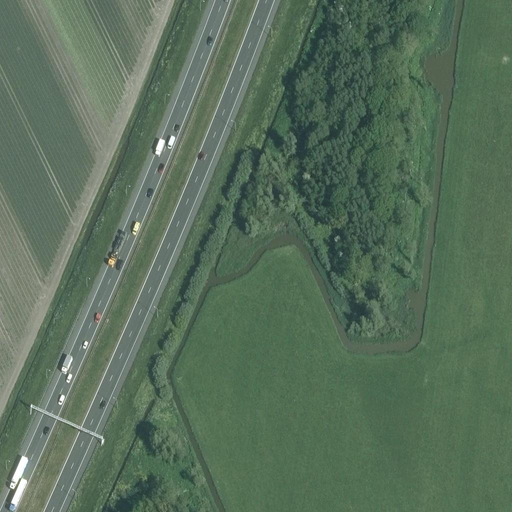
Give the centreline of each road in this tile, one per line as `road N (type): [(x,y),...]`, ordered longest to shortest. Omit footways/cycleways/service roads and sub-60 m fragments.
road 1 (motorway): [(51,511),(266,0)]
road 2 (motorway): [(222,0),(124,261),(12,511)]
